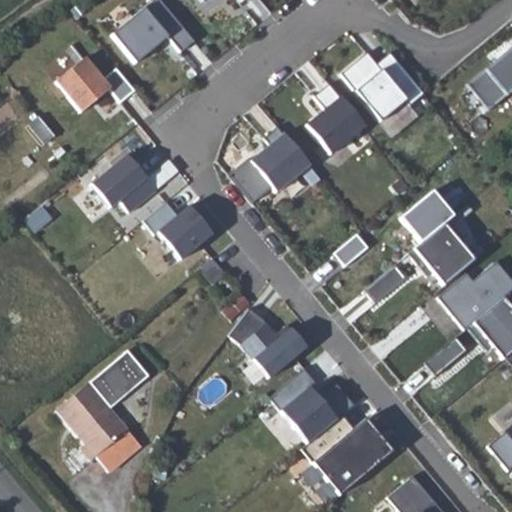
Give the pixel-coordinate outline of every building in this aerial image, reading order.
[(193,43),(157,0),(153,0),(110,36),(134,65),(166,38),(180,54),(193,43)] [(511,46),(464,86),(487,113),(511,90),(511,46)] [(409,107),(423,95),(389,54),(376,65),(366,53),(340,75),(379,123),(405,101),(409,107)] [(134,92),(115,70),(102,81),(84,59),(55,83),(80,114),(108,90),(119,104),(134,92)] [(364,128),(328,85),(313,98),(324,111),(305,127),(330,156),(364,128)] [(39,122),(29,130),(43,147),(53,139),(39,122)] [(308,166),(277,128),(263,139),(269,146),(249,162),(275,194),(308,166)] [(125,156),(89,186),(109,209),(118,202),(128,214),(155,192),(125,156)] [(401,220),(420,243),(452,216),(433,193),(401,220)] [(165,204),(142,223),(154,237),(157,235),(179,262),(211,236),(187,207),(176,217),(165,204)] [(441,227),(409,253),(439,288),(470,262),(441,227)] [(367,248),(356,235),(333,254),(344,267),(367,248)] [(482,255),(430,297),(460,333),(511,290),(482,255)] [(391,267),(362,292),(373,306),(403,281),(391,267)] [(511,299),(510,296),(471,328),(499,361),(511,350),(511,299)] [(265,381),(303,350),(283,327),(272,337),(259,322),(244,315),(224,342),(237,348),(265,381)] [(455,341),(424,366),(435,380),(466,354),(455,341)] [(131,349),(60,409),(89,444),(84,448),(94,460),(100,455),(114,472),(146,444),(132,428),(113,406),(152,373),(131,349)] [(302,370),(265,401),(304,447),(341,415),(352,406),(335,386),(318,400),(307,388),(313,383),(302,370)] [(304,447),(300,450),(337,496),(391,451),(363,419),(352,428),(341,415),(304,447)] [(511,424),(486,446),(507,471),(511,466),(511,424)] [(441,511),(406,470),(381,491),(394,507),(388,511),(441,511)]
